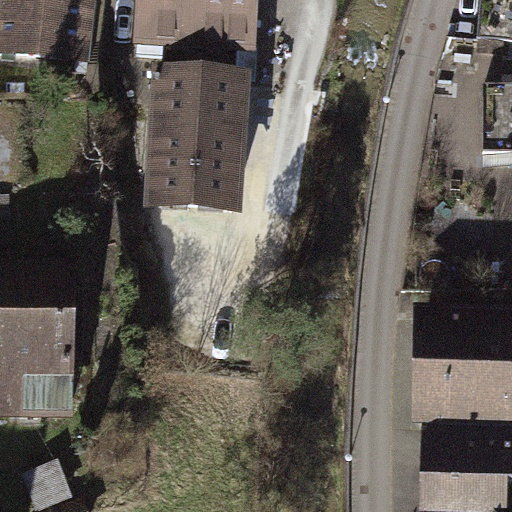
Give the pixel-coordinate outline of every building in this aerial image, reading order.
[(0,51),(0,23),(2,0),(0,0),(0,69),(84,79),(86,61),(0,51)] [(100,0),(2,0),(0,23),(0,51),(86,61),(93,63),(100,0)] [(262,0),(147,0),(144,57),(165,58),(155,207),(243,212),(248,132),(252,81),(237,80),(239,52),(259,53),(262,0)] [(511,0),(482,0),(480,40),(511,43),(511,0)] [(511,94),(488,95),(488,153),(511,152),(511,94)] [(71,272),(0,269),(0,411),(67,414),(71,272)] [(498,316),(422,315),(419,427),(424,426),(423,511),(511,511),(511,377),(511,357),(499,356),(498,316)] [(55,468),(33,476),(45,511),(87,511),(84,504),(70,509),(55,468)]
